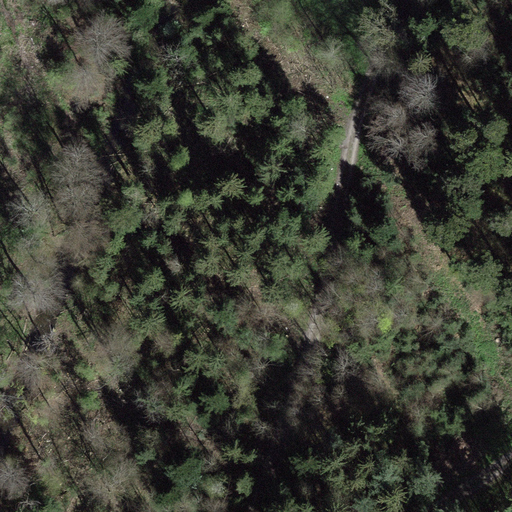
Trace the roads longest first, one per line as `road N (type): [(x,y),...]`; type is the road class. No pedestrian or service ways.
road 1 (track): [(409,0),(379,42),(357,116),(329,281),(242,511)]
road 2 (track): [(401,511),(511,439)]
